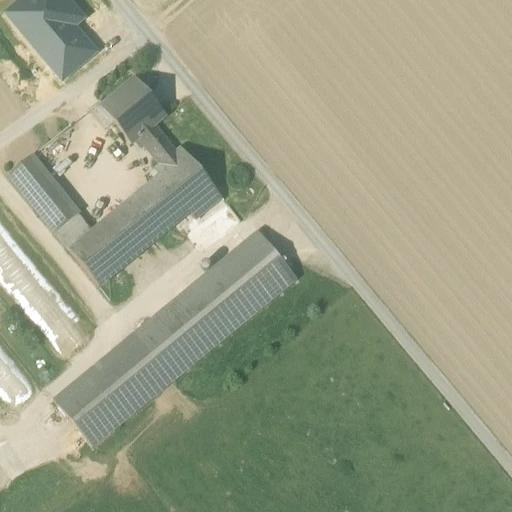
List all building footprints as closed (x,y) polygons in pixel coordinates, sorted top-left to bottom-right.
[(63,0),(25,0),(7,16),(48,65),(79,39),(71,28),(80,21),(63,0)] [(48,65),(62,81),(93,54),(79,39),(48,65)] [(115,124),(132,144),(137,140),(152,128),(163,119),(152,107),(154,106),(145,95),(144,96),(133,84),(104,109),(103,109),(115,124)] [(88,113),(104,132),(115,124),(103,109),(104,109),(99,104),(88,113)] [(91,235),(77,218),(55,236),(98,289),(189,215),(195,221),(221,200),(181,151),(175,156),(152,128),(137,140),(160,168),(155,172),(160,179),(91,235)] [(7,179),(55,236),(77,218),(79,216),(32,158),(7,179)] [(257,234),(133,337),(172,385),(297,283),(257,234)] [(91,451),(172,385),(133,337),(52,403),(91,451)]
